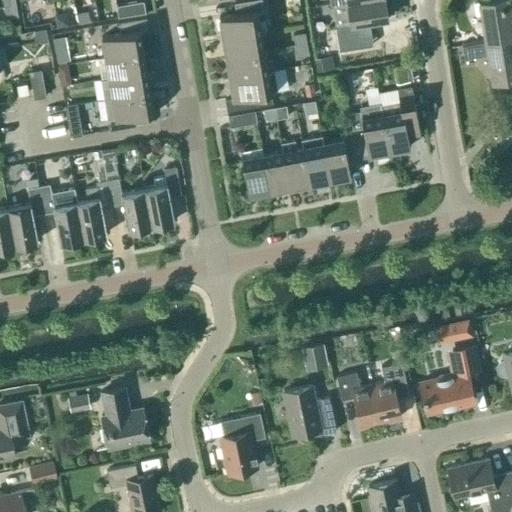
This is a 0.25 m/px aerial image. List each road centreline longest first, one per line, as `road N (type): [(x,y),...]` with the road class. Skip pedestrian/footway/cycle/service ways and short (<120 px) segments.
road 1 (residential): [(214,267),(163,0)]
road 2 (residential): [(199,511),(178,417),(216,338),(214,267)]
road 3 (unclassified): [(214,267),(458,222)]
road 4 (residential): [(458,222),(421,0)]
road 5 (unclassified): [(0,307),(214,267)]
road 6 (residential): [(271,511),(314,504),(342,463),(425,445)]
